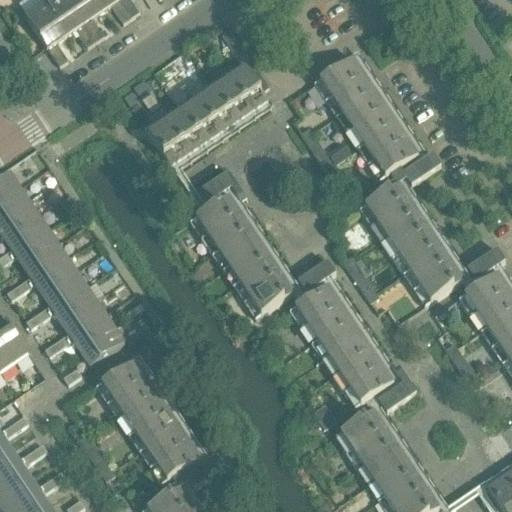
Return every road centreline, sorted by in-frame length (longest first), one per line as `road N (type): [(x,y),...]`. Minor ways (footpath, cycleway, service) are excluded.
road 1 (residential): [(0,152),(226,0)]
road 2 (residential): [(226,0),(280,87),(367,31)]
road 3 (residential): [(461,32),(412,65),(469,151)]
